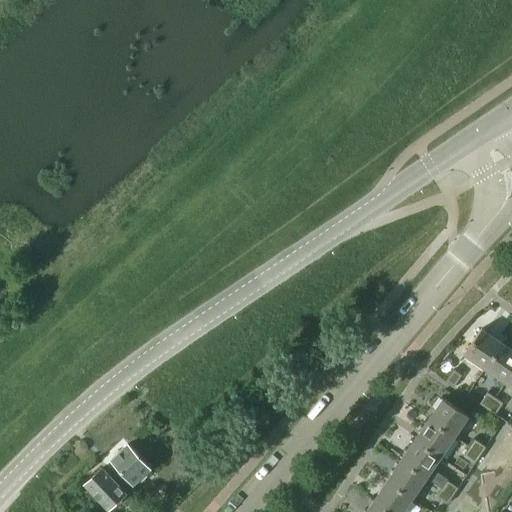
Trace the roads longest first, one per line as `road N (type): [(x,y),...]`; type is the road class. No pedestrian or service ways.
road 1 (unclassified): [(0,496),(96,395),(484,132)]
road 2 (unclassified): [(248,511),(505,203),(509,181),(484,132)]
